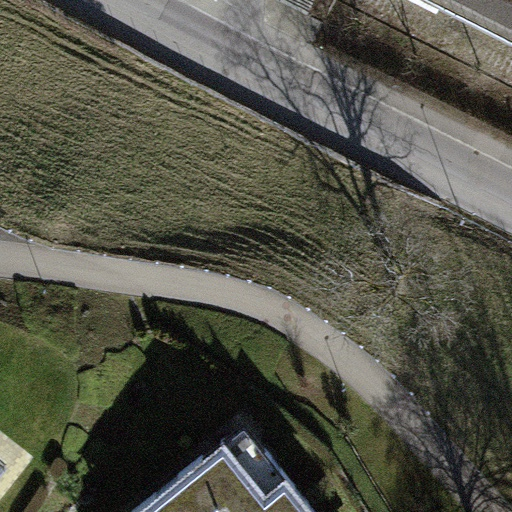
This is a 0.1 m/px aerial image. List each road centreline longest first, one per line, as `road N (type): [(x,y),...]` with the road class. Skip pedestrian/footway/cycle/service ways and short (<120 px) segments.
road 1 (residential): [(0,264),(244,294),(341,355),(498,511)]
road 2 (residential): [(511,200),(118,0)]
